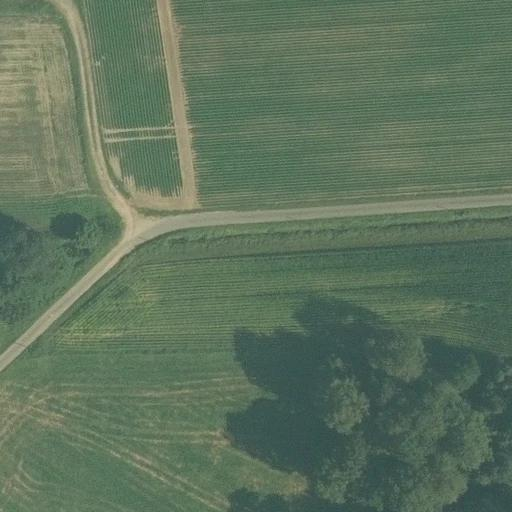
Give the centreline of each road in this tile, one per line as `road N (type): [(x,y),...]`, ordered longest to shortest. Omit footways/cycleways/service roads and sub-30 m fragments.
road 1 (unclassified): [(0,361),(120,251),(159,228),(511,201)]
road 2 (track): [(159,228),(117,208),(97,176),(79,27),(53,0)]
